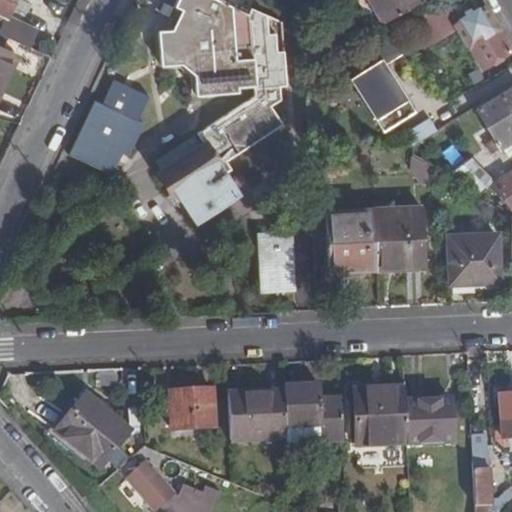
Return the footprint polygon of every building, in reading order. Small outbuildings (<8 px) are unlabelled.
[(0,25),(0,34),(26,47),(34,28),(5,15),(12,0),(0,0),(0,21),(1,23),(0,25)] [(216,0),(176,0),(161,30),(158,30),(161,63),(182,62),(195,74),(196,94),(237,91),(236,86),(253,85),(255,85),(250,16),(216,0)] [(368,0),(383,23),(419,0),(368,0)] [(511,52),(479,0),(447,0),(441,4),(443,7),(452,22),(481,70),(511,52)] [(452,22),(443,7),(434,12),(444,27),(452,22)] [(253,10),(250,16),(255,85),(253,85),(253,96),(198,134),(204,143),(204,142),(228,178),(235,174),(230,166),(283,131),(271,113),(281,107),(280,94),(287,93),(283,24),(253,10)] [(373,64),(349,79),(382,132),(414,112),(384,65),(402,54),(390,35),(364,51),(373,64)] [(15,57),(0,50),(0,75),(2,71),(6,73),(15,57)] [(92,103),(66,158),(110,178),(120,156),(126,159),(141,126),(135,123),(146,99),(112,83),(101,107),(92,103)] [(511,85),(476,107),(495,139),(485,145),(490,153),(509,142),(511,145),(511,85)] [(411,145),(413,145),(437,131),(430,119),(410,131),(411,145)] [(162,170),(198,146),(193,138),(156,161),(162,170)] [(176,192),(182,200),(196,219),(237,193),(228,178),(204,142),(204,143),(198,146),(162,170),(157,174),(169,192),(171,195),(176,192)] [(344,147),(328,147),(327,174),(343,174),(344,147)] [(420,184),(432,183),(431,168),(412,157),(410,169),(420,184)] [(471,158),(443,175),(474,194),(480,190),(494,182),(471,158)] [(494,205),(509,214),(511,212),(511,180),(507,173),(494,182),(504,199),(494,205)] [(480,190),(474,194),(483,199),(485,193),(480,190)] [(174,205),(182,200),(176,192),(171,195),(169,192),(167,194),(174,205)] [(421,208),(373,210),(375,261),(395,260),(394,262),(423,261),(421,208)] [(330,271),(376,269),(375,261),(373,210),(327,212),(330,271)] [(293,232),(259,233),(262,290),(296,289),(293,232)] [(464,234),(446,235),(448,284),(450,284),(501,282),(498,237),(465,238),(464,234)] [(395,260),(375,261),(376,269),(424,267),(423,261),(394,262),(395,260)] [(343,443),(340,400),(319,400),(319,387),(283,388),(284,394),(285,429),(320,428),(322,443),(343,443)] [(214,430),(213,391),(208,391),(195,392),(170,393),(171,432),(214,430)] [(404,398),(404,391),(354,393),(356,447),(406,445),(404,403),(404,398)] [(55,431),(81,396),(76,392),(47,433),(82,458),(86,454),(55,431)] [(98,405),(82,394),(81,396),(55,431),(102,465),(130,427),(114,416),(98,405)] [(284,394),(227,396),(229,440),(286,438),(285,429),(284,394)] [(511,395),(499,397),(502,440),(511,439),(511,395)] [(118,411),(101,400),(98,405),(114,416),(118,411)] [(404,403),(406,445),(451,443),(449,402),(404,403)] [(320,428),(285,429),(286,438),(286,443),(322,443),(320,428)] [(485,437),(471,437),(472,463),(471,463),(473,511),(498,511),(511,500),(505,493),(495,502),(490,502),(489,464),(485,437)] [(166,511),(212,511),(221,495),(204,487),(201,493),(182,485),(177,497),(173,496),(145,463),(126,480),(153,511),(158,508),(160,505),(166,511)] [(289,497),(289,508),(297,511),(302,511),(302,497),(289,497)]
